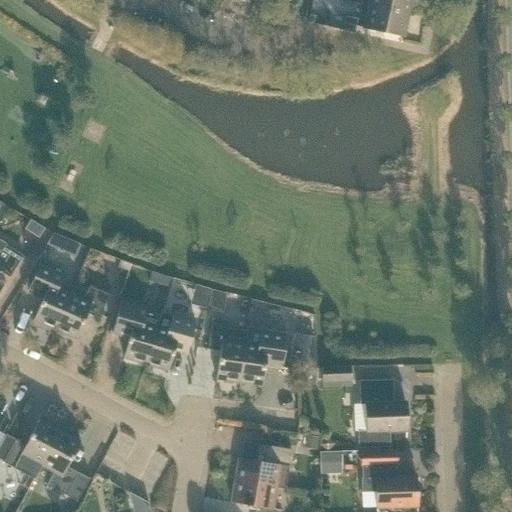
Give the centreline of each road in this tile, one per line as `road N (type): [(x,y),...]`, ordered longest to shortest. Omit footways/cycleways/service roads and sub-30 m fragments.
road 1 (residential): [(0,351),(193,451)]
road 2 (residential): [(286,36),(259,53),(142,0)]
road 3 (residential): [(454,511),(450,369)]
road 4 (residential): [(193,451),(200,407),(286,421)]
